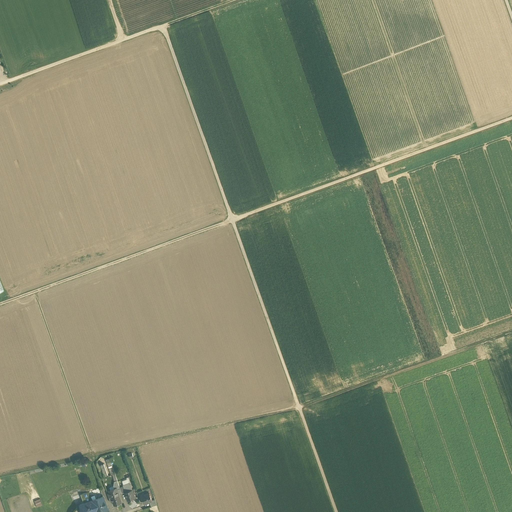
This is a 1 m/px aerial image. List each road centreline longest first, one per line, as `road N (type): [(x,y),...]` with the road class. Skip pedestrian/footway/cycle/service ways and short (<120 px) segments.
road 1 (track): [(337,511),(166,28),(0,88)]
road 2 (track): [(0,307),(511,120)]
road 3 (track): [(511,334),(302,410),(0,479)]
road 4 (track): [(96,462),(35,294)]
